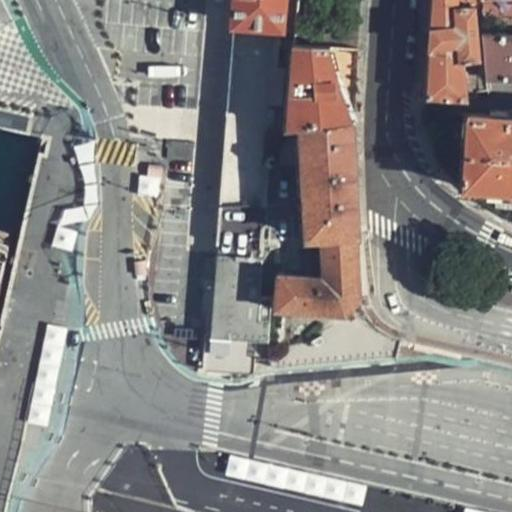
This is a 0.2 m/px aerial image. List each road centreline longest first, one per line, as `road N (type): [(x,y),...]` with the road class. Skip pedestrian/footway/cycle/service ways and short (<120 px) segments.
road 1 (tertiary): [(406,178),(388,118),(394,0)]
road 2 (tertiary): [(406,178),(457,222),(511,252)]
